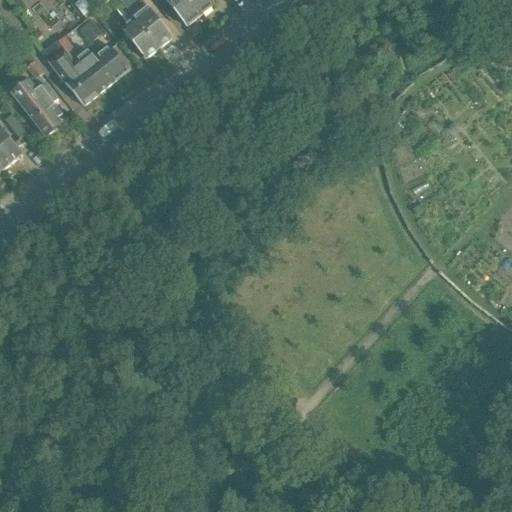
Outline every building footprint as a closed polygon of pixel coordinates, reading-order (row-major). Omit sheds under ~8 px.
[(98,0),(105,8),(115,0),(98,0)] [(116,0),(160,52),(173,42),(148,12),(138,0),(116,0)] [(163,0),(186,29),(200,19),(184,0),(163,0)] [(184,0),(200,19),(213,8),(207,0),(184,0)] [(146,64),(160,52),(123,8),(116,14),(128,29),(121,34),(146,64)] [(82,31),(92,44),(103,35),(93,22),(82,31)] [(64,53),(73,65),(80,59),(65,39),(57,45),(62,50),(64,53)] [(94,62),(113,86),(130,73),(111,49),(94,62)] [(47,62),(84,109),(99,97),(80,73),(74,66),(73,65),(64,53),(62,50),(47,62)] [(80,73),(99,97),(113,86),(94,62),(88,54),(74,66),(80,73)] [(27,70),(36,81),(44,75),(35,64),(27,70)] [(29,83),(26,79),(9,92),(12,96),(11,97),(20,108),(46,141),(61,129),(56,123),(61,119),(53,108),(59,104),(46,88),(39,93),(30,83),(29,83)] [(0,168),(3,173),(22,158),(0,129),(0,168)]
